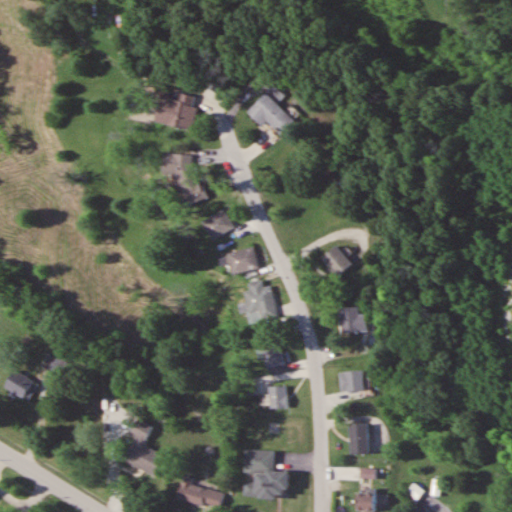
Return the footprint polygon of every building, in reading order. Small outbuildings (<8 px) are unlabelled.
[(250,111),(265,126),(270,120),(285,135),(299,121),(269,91),(250,111)] [(192,129),(199,96),(181,92),(180,97),(159,92),(153,120),(192,129)] [(194,154),(164,153),(163,173),(185,173),(184,199),(204,200),(205,177),(193,176),(194,154)] [(235,227),(225,208),(203,221),(213,239),(235,227)] [(323,258),(339,277),(354,264),(338,245),(323,258)] [(260,267),(254,246),(228,253),(233,274),(260,267)] [(250,282),(251,290),(245,290),(250,323),(279,319),(273,285),(264,286),(263,280),(250,282)] [(361,314),(360,306),(340,308),(342,332),(370,330),(368,314),(361,314)] [(267,373),(286,370),(280,341),(262,344),(267,373)] [(69,362),(51,353),(44,365),(63,374),(69,362)] [(28,401),(39,383),(15,368),(4,386),(28,401)] [(365,389),(365,370),(343,370),(343,389),(365,389)] [(288,407),(288,385),(271,385),(271,407),(288,407)] [(155,474),(164,453),(145,445),(153,425),(139,419),(122,460),(155,474)] [(370,453),(370,423),(351,423),(351,453),(370,453)] [(245,496),(288,498),(289,470),(275,469),(276,450),(247,448),(246,471),(256,472),(256,479),(246,479),(245,496)] [(178,498),(222,508),(225,491),(193,484),(195,478),(183,475),(178,498)] [(376,491),(358,491),(358,511),(376,511),(376,491)]
